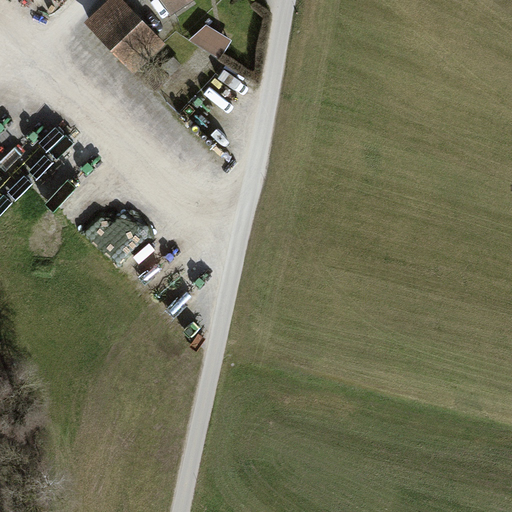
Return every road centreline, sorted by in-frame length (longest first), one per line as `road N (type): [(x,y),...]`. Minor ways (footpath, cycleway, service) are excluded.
road 1 (residential): [(180,511),(288,0)]
road 2 (unknown): [(243,222),(12,30),(0,11)]
